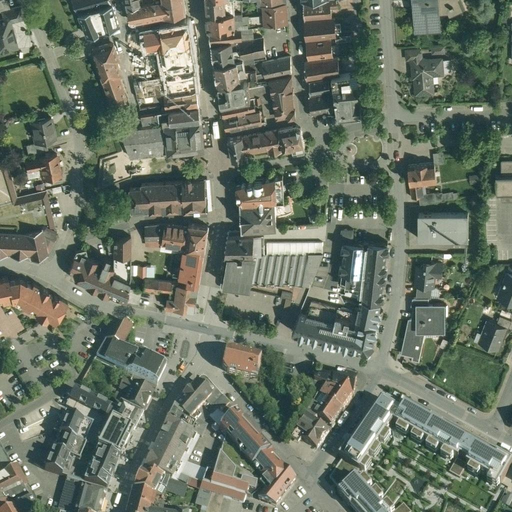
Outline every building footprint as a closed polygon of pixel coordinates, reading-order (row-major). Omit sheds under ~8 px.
[(0,0),(0,10),(2,9),(10,7),(7,0),(0,0)] [(110,0),(73,0),(79,12),(85,10),(88,9),(86,2),(91,1),(92,7),(111,1),(110,0)] [(153,0),(154,1),(150,2),(153,17),(186,11),(184,0),(153,0)] [(206,0),(208,12),(234,11),(233,0),(206,0)] [(233,0),(234,11),(242,10),(241,0),(233,0)] [(303,0),(305,20),(332,18),(331,8),(337,7),(336,0),(303,0)] [(413,0),(415,10),(416,10),(417,30),(415,31),(415,32),(440,30),(440,29),(437,29),(435,5),(449,4),(453,12),(463,7),(460,0),(413,0)] [(287,1),(263,3),(264,11),(265,24),(288,21),(287,1)] [(140,4),(128,6),(130,18),(131,19),(132,20),(134,21),(153,17),(150,2),(140,4)] [(112,3),(92,8),(99,31),(118,25),(112,3)] [(10,7),(2,9),(4,17),(8,16),(9,20),(23,17),(19,5),(10,7)] [(85,10),(79,12),(81,18),(88,16),(85,10)] [(234,11),(208,12),(209,28),(222,27),(222,23),(228,23),(228,27),(235,27),(235,25),(237,25),(237,26),(243,26),(242,13),(242,10),(234,11)] [(264,11),(242,13),(243,26),(252,26),(265,24),(264,11)] [(4,17),(0,18),(0,48),(4,47),(5,49),(16,46),(14,38),(13,38),(11,29),(9,20),(8,16),(4,17)] [(332,18),(305,20),(306,40),(336,36),(334,17),(332,18)] [(187,22),(161,27),(165,47),(191,42),(187,22)] [(237,27),(209,29),(211,43),(241,39),(241,38),(242,38),(241,33),(253,32),(252,26),(243,26),(237,26),(237,27)] [(263,37),(211,45),(214,63),(237,59),(243,58),(265,54),(263,37)] [(330,38),(307,41),(309,58),(332,55),(330,38)] [(111,42),(93,47),(103,78),(104,78),(119,73),(122,72),(117,58),(120,57),(115,44),(111,42)] [(191,42),(165,47),(148,50),(151,65),(159,64),(168,62),(193,57),(191,42)] [(420,50),(407,51),(407,58),(420,57),(420,50)] [(148,55),(129,60),(133,81),(161,77),(161,76),(160,68),(151,70),(151,69),(150,69),(148,55)] [(291,56),(263,62),(265,72),(266,78),(292,72),(291,56)] [(338,56),(304,61),(306,79),(339,74),(338,56)] [(193,57),(168,62),(168,67),(169,75),(195,71),(193,57)] [(256,68),(245,69),(244,62),(243,58),(237,59),(240,74),(246,73),(247,79),(249,78),(257,77),(256,68)] [(237,59),(214,63),(218,84),(244,79),(241,79),(240,74),(237,59)] [(441,59),(412,61),(413,78),(415,77),(416,93),(432,92),(431,74),(442,73),(441,67),(443,67),(443,65),(441,65),(441,59)] [(260,73),(259,66),(256,67),(257,77),(258,80),(266,78),(265,72),(260,73)] [(168,67),(160,68),(161,76),(167,75),(169,75),(168,67)] [(169,75),(167,75),(170,92),(181,91),(197,88),(195,71),(169,75)] [(119,73),(104,78),(113,104),(127,100),(128,97),(119,73)] [(284,88),(281,76),(291,74),(292,74),(292,73),(269,78),(270,82),(272,94),(275,112),(276,117),(294,113),(293,94),(294,94),(293,88),(285,89),(284,88)] [(354,73),(331,76),(333,92),(337,113),(337,118),(362,114),(360,98),(357,98),(354,73)] [(161,77),(133,81),(137,97),(153,95),(164,93),(170,92),(167,75),(161,76),(161,77)] [(328,76),(309,79),(311,95),(330,92),(328,76)] [(244,79),(218,84),(222,103),(251,98),(251,97),(248,87),(246,87),(245,85),(250,84),(249,78),(247,79),(244,79)] [(269,83),(248,87),(251,97),(261,96),(272,94),(270,82),(269,83)] [(197,88),(181,91),(164,94),(165,98),(166,108),(184,106),(185,107),(199,105),(197,88)] [(333,92),(309,95),(312,117),(337,113),(333,92)] [(272,94),(261,96),(262,102),(264,114),(275,112),(272,94)] [(251,98),(222,103),(224,117),(255,110),(254,103),(255,103),(255,97),(251,97),(251,98)] [(160,104),(140,108),(141,113),(161,110),(160,104)] [(185,107),(170,109),(171,118),(167,118),(162,118),(163,124),(201,120),(199,105),(185,107)] [(161,110),(141,113),(143,121),(162,118),(167,118),(171,118),(170,109),(170,108),(161,110)] [(255,110),(224,117),(227,131),(262,123),(260,110),(255,110)] [(51,116),(31,120),(34,133),(35,133),(37,141),(34,141),(34,142),(46,139),(55,138),(53,123),(52,124),(50,117),(51,117),(51,116)] [(163,124),(121,128),(131,156),(203,148),(201,120),(163,124)] [(297,125),(279,129),(283,149),(305,145),(301,127),(297,125)] [(279,129),(228,138),(232,159),(248,156),(247,152),(268,149),(268,152),(283,149),(279,129)] [(57,228),(55,227),(46,188),(17,195),(1,137),(0,137),(0,250),(18,251),(27,252),(27,251),(28,251),(29,255),(38,253),(47,250),(52,242),(54,238),(55,238),(56,236),(58,232),(57,228)] [(46,139),(34,142),(36,151),(48,148),(46,139)] [(57,153),(38,156),(39,157),(41,166),(43,178),(61,174),(57,153)] [(39,157),(25,160),(27,169),(41,166),(39,157)] [(511,160),(502,161),(502,176),(495,176),(496,194),(511,193),(511,160)] [(434,162),(408,165),(412,197),(419,196),(424,195),(423,193),(422,183),(437,181),(434,162)] [(283,173),(237,184),(237,195),(238,196),(239,197),(240,197),(242,197),(242,199),(241,200),(241,210),(241,217),(242,217),(242,228),(276,226),(275,198),(284,197),(283,173)] [(205,178),(142,182),(142,186),(130,187),(132,213),(168,210),(207,208),(206,201),(207,201),(205,178)] [(434,191),(423,193),(424,195),(419,196),(420,204),(443,200),(442,191),(435,192),(434,191)] [(468,212),(418,212),(419,238),(468,238),(468,212)] [(165,222),(145,224),(146,239),(162,239),(165,222)] [(183,225),(165,222),(162,239),(162,243),(181,246),(181,245),(185,246),(188,226),(183,225)] [(209,225),(189,222),(188,226),(185,246),(185,248),(203,251),(205,251),(209,225)] [(353,229),(341,228),(340,240),(345,240),(353,240),(353,229)] [(254,232),(233,233),(230,253),(296,253),(296,243),(264,243),(264,232),(254,233),(254,232)] [(106,264),(87,256),(85,248),(75,250),(68,267),(69,270),(70,273),(72,276),(75,279),(85,283),(85,285),(95,289),(95,290),(107,295),(107,294),(118,298),(118,297),(125,300),(128,287),(130,274),(130,235),(113,240),(113,267),(106,264)] [(324,240),(316,239),(315,243),(315,253),(323,253),(324,240)] [(369,241),(364,241),(353,241),(353,240),(345,240),(345,243),(342,243),(342,248),(344,249),(342,263),(340,263),(340,268),(342,268),(340,282),(346,283),(346,286),(359,287),(359,281),(364,281),(362,297),(360,296),(360,297),(381,303),(381,298),(383,298),(384,293),(382,292),(383,279),(386,279),(386,274),(384,273),(384,270),(387,270),(387,265),(385,264),(387,251),(389,251),(389,246),(387,245),(388,241),(369,241)] [(315,243),(296,243),(296,253),(315,253),(315,243)] [(185,248),(184,248),(183,253),(180,275),(188,276),(188,281),(198,283),(203,251),(185,248)] [(176,252),(173,273),(180,275),(183,253),(176,252)] [(296,253),(230,253),(229,260),(230,260),(228,271),(226,282),(225,285),(228,286),(228,287),(229,284),(248,287),(249,282),(250,281),(267,285),(268,282),(282,284),(283,281),(304,285),(306,272),(315,274),(323,253),(315,253),(296,253)] [(442,263),(425,261),(425,266),(418,265),(417,269),(416,269),(416,274),(417,274),(416,284),(418,285),(432,286),(433,286),(433,285),(435,286),(435,279),(434,279),(434,274),(441,275),(442,263)] [(511,275),(507,273),(501,289),(501,291),(500,294),(509,298),(508,300),(511,301),(511,275)] [(31,283),(26,280),(25,281),(19,277),(8,279),(7,275),(0,276),(0,297),(2,297),(3,301),(12,299),(28,308),(29,307),(35,310),(34,312),(53,323),(67,300),(58,295),(58,296),(53,293),(52,295),(48,292),(49,290),(40,285),(40,286),(32,281),(31,283)] [(146,276),(144,276),(142,289),(159,291),(159,287),(171,288),(177,289),(179,282),(179,280),(146,276)] [(197,285),(179,282),(177,289),(171,288),(170,297),(167,297),(166,306),(194,310),(197,285)] [(432,286),(418,285),(417,297),(426,297),(429,297),(430,297),(432,286)] [(141,288),(128,287),(125,300),(138,304),(141,288)] [(346,301),(344,302),(340,295),(331,301),(330,305),(357,312),(359,305),(359,304),(346,301)] [(381,303),(360,297),(359,304),(359,305),(379,310),(381,303)] [(417,297),(414,297),(413,305),(414,305),(414,318),(410,319),(409,320),(410,320),(402,353),(413,355),(412,358),(419,360),(419,359),(425,330),(425,326),(434,326),(436,329),(443,329),(443,330),(444,330),(444,317),(446,315),(446,304),(444,304),(444,303),(434,303),(434,304),(426,304),(426,297),(417,297)] [(330,305),(311,300),(306,312),(298,332),(300,336),(357,351),(361,348),(363,351),(367,349),(367,350),(371,348),(371,346),(375,344),(373,341),(375,332),(377,330),(376,327),(376,323),(379,322),(377,319),(378,315),(381,314),(379,311),(379,310),(359,305),(357,312),(330,305)] [(300,311),(292,331),(298,332),(306,312),(300,311)] [(511,320),(500,315),(497,324),(506,327),(506,328),(508,329),(511,320)] [(497,324),(487,320),(482,333),(485,335),(482,343),(498,349),(506,328),(506,327),(497,324)] [(166,368),(124,349),(133,326),(115,321),(105,341),(96,358),(157,386),(166,368)] [(262,356),(232,349),(225,352),(221,367),(227,373),(257,380),(262,356)] [(357,380),(328,372),(325,386),(337,390),(353,396),(357,380)] [(173,410),(142,472),(169,479),(169,480),(176,482),(180,475),(185,464),(199,437),(201,438),(205,431),(207,426),(203,424),(209,417),(212,420),(219,428),(227,421),(220,413),(229,405),(206,380),(202,378),(199,380),(198,381),(178,403),(174,409),(173,410)] [(321,385),(308,380),(304,391),(317,396),(321,385)] [(133,386),(123,381),(119,389),(129,394),(133,386)] [(151,394),(134,385),(133,385),(133,386),(129,394),(124,404),(124,403),(123,405),(142,414),(143,413),(152,395),(152,394),(151,394)] [(117,410),(95,398),(94,400),(75,390),(69,401),(109,421),(111,422),(117,410)] [(353,396),(337,390),(333,395),(324,390),(321,396),(343,410),(353,396)] [(125,398),(116,393),(112,400),(117,403),(122,404),(125,398)] [(351,441),(339,458),(343,460),(359,471),(393,422),(405,404),(387,394),(353,443),(351,441)] [(321,396),(318,395),(309,413),(318,419),(331,427),(343,410),(321,396)] [(109,421),(69,401),(53,432),(59,434),(97,450),(109,421)] [(424,440),(435,422),(405,404),(393,422),(424,440)] [(142,416),(120,405),(120,406),(119,408),(118,410),(117,410),(111,422),(133,433),(140,419),(142,416)] [(273,453),(262,441),(261,442),(236,414),(235,413),(227,421),(219,428),(219,430),(225,437),(220,455),(219,454),(214,472),(206,472),(202,484),(207,486),(246,497),(250,498),(252,498),(263,489),(266,492),(259,501),(276,508),(297,481),(272,454),(273,453)] [(318,419),(309,413),(300,426),(293,437),(300,442),(302,439),(317,449),(329,431),(316,422),(318,419)] [(111,422),(109,421),(97,450),(119,460),(133,433),(111,422)] [(467,440),(435,422),(424,440),(456,458),(459,454),(467,440)] [(97,450),(59,434),(57,440),(44,471),(67,479),(83,484),(106,492),(114,473),(119,460),(97,450)] [(477,446),(467,440),(459,454),(469,460),(477,446)] [(0,445),(0,511),(4,511),(33,498),(28,489),(27,487),(28,487),(17,466),(13,468),(0,445)] [(469,460),(467,464),(501,484),(511,464),(511,461),(497,453),(495,456),(477,446),(469,460)] [(330,479),(341,491),(357,477),(359,471),(343,460),(330,479)] [(467,466),(456,460),(449,472),(460,479),(467,466)] [(206,472),(185,464),(180,475),(189,479),(202,484),(206,472)] [(169,479),(142,472),(133,490),(155,495),(163,497),(165,491),(169,480),(169,479)] [(189,479),(180,475),(176,482),(169,480),(165,491),(183,497),(187,486),(189,479)] [(387,511),(357,477),(341,491),(338,494),(350,508),(353,505),(358,511),(387,511)] [(83,484),(67,479),(58,511),(59,511),(100,511),(101,508),(103,501),(104,501),(106,492),(83,484)] [(202,484),(189,479),(187,486),(199,490),(202,484)] [(246,497),(207,486),(202,484),(199,490),(211,494),(223,497),(244,503),(246,497)] [(423,497),(435,504),(442,493),(430,486),(423,497)] [(155,495),(133,490),(126,511),(179,511),(176,511),(175,511),(147,511),(149,508),(151,509),(155,495)] [(205,511),(211,494),(199,490),(195,506),(201,508),(199,511),(205,511)] [(205,511),(218,511),(223,497),(211,494),(205,511)] [(47,500),(42,498),(39,509),(45,510),(47,500)] [(32,500),(6,511),(35,511),(36,508),(32,500)]
